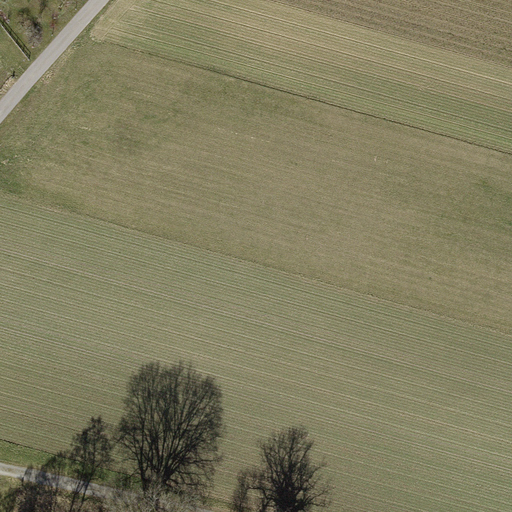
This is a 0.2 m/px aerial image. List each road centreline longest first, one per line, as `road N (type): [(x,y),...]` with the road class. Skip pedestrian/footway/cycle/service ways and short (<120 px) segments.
road 1 (track): [(204,511),(0,468)]
road 2 (track): [(0,126),(108,0)]
